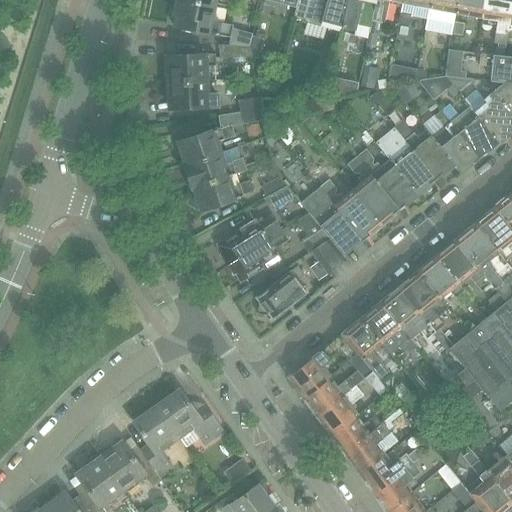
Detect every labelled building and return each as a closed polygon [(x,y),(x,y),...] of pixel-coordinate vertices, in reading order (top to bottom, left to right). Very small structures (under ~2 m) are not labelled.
[(215,6),(184,0),(174,0),(173,11),(176,12),(173,26),(193,30),(231,37),(229,45),(250,47),(252,36),(253,34),(232,28),(233,26),(212,22),(215,6)] [(298,0),(293,19),(341,31),(347,0),(298,0)] [(347,0),(341,31),(354,34),(356,25),(370,28),(376,0),(347,0)] [(402,0),(376,0),(370,28),(365,52),(371,53),(373,45),(377,45),(379,35),(380,35),(383,22),(385,23),(389,1),(402,3),(402,0)] [(402,0),(402,3),(398,24),(410,26),(411,17),(424,20),(427,0),(402,0)] [(427,0),(424,20),(426,20),(424,30),(452,35),(452,34),(454,22),(456,13),(454,13),(455,0),(427,0)] [(482,0),(455,0),(454,13),(456,13),(480,18),(482,0)] [(510,0),(482,0),(480,18),(497,21),(494,43),(498,44),(498,47),(496,47),(495,55),(505,57),(508,23),(510,0)] [(464,24),(454,22),(452,34),(462,36),(464,24)] [(251,57),(257,59),(263,39),(252,36),(250,47),(251,57)] [(229,45),(219,45),(220,59),(251,57),(250,47),(229,45)] [(478,66),(492,67),(491,81),(504,82),(511,82),(511,57),(505,57),(495,55),(479,53),(478,66)] [(215,54),(187,55),(167,56),(169,81),(206,79),(205,66),(216,65),(215,54)] [(417,69),(414,82),(417,82),(427,80),(426,71),(417,69)] [(331,77),(326,99),(356,93),(358,83),(331,77)] [(445,77),(427,80),(417,82),(422,87),(423,87),(433,100),(452,85),(445,77)] [(446,77),(445,77),(452,85),(458,92),(474,79),(446,77)] [(207,95),(206,79),(169,81),(170,108),(219,106),(218,94),(207,95)] [(511,82),(504,82),(482,99),(485,103),(474,112),(498,143),(511,131),(511,82)] [(240,100),(242,112),(263,108),(261,96),(240,100)] [(442,110),(450,121),(449,122),(479,158),(498,143),(474,112),(469,106),(458,115),(450,104),(442,110)] [(265,119),(263,108),(242,112),(244,123),(265,119)] [(450,121),(442,110),(434,117),(451,137),(440,146),(454,163),(462,173),(479,158),(449,122),(450,121)] [(451,165),(454,163),(440,146),(427,131),(417,138),(414,135),(411,137),(409,134),(410,133),(410,131),(403,122),(395,128),(435,178),(443,172),(445,173),(452,167),(451,165)] [(234,135),(231,126),(221,129),(220,128),(179,142),(187,164),(221,152),(217,140),(234,135)] [(435,178),(395,128),(387,134),(394,144),(397,144),(397,143),(400,146),(397,149),(399,152),(389,160),(416,194),(419,192),(422,192),(428,187),(428,185),(435,178)] [(366,150),(357,157),(400,211),(415,198),(414,197),(416,194),(389,160),(380,168),(377,163),(373,166),(371,163),(372,162),(373,159),(366,150)] [(221,152),(187,164),(184,165),(192,188),(195,188),(229,175),(246,169),(242,158),(225,163),(221,152)] [(400,211),(357,157),(348,164),(355,173),(359,173),(360,173),(362,175),(358,177),(362,182),(353,190),(380,224),(383,222),(385,223),(400,211)] [(233,186),(229,175),(195,188),(202,210),(244,196),(244,194),(254,191),(250,180),(233,186)] [(264,185),(269,196),(289,185),(281,176),(264,185)] [(320,186),(362,240),(362,241),(369,235),(370,235),(379,228),(377,226),(380,224),(353,190),(344,196),(341,192),(337,195),(336,193),(337,191),(337,187),(330,178),(320,186)] [(296,195),(289,185),(269,196),(274,207),(296,195)] [(362,240),(320,186),(301,200),(310,212),(331,238),(344,255),(362,240)] [(511,193),(494,208),(511,230),(511,193)] [(511,241),(511,230),(494,208),(474,224),(511,270),(511,251),(507,246),(511,241)] [(331,238),(310,212),(299,220),(310,237),(304,241),(311,251),(313,250),(331,238)] [(240,231),(234,234),(218,245),(223,253),(221,255),(227,264),(281,230),(275,221),(261,229),(255,219),(238,229),(240,231)] [(511,270),(474,224),(454,241),(505,303),(511,297),(511,270)] [(286,239),(281,230),(227,264),(233,274),(235,273),(241,281),(263,267),(264,268),(279,258),(273,248),(286,239)] [(347,259),(344,255),(331,238),(313,250),(328,274),(347,259)] [(505,303),(454,241),(436,256),(461,285),(470,278),(481,292),(481,293),(496,311),(505,303)] [(461,285),(436,256),(418,271),(441,299),(450,291),(463,307),(472,299),(461,285)] [(297,268),(291,273),(290,271),(257,298),(259,300),(257,314),(271,316),(273,318),(285,309),(306,292),(296,280),(303,275),(297,268)] [(448,308),(441,299),(418,271),(399,287),(436,332),(438,330),(445,325),(438,316),(448,308)] [(436,332),(399,287),(379,302),(403,330),(416,346),(427,338),(428,339),(432,335),(436,339),(431,344),(441,356),(449,350),(452,347),(438,330),(436,332)] [(403,330),(379,302),(361,318),(382,343),(391,336),(406,355),(416,346),(403,330)] [(511,311),(505,303),(496,311),(452,347),(449,350),(474,380),(482,390),(500,411),(511,401),(511,311)] [(382,343),(361,318),(342,333),(360,355),(374,373),(389,390),(399,383),(373,351),(382,343)] [(360,355),(342,333),(332,341),(290,376),(290,380),(295,387),(305,400),(332,378),(323,366),(330,360),(329,359),(341,350),(351,363),(360,355)] [(374,373),(360,355),(351,363),(358,371),(339,386),(332,378),(305,400),(318,419),(357,387),(365,380),(374,373)] [(374,373),(365,380),(379,398),(389,390),(374,373)] [(472,382),(468,378),(453,391),(456,394),(461,390),(472,382)] [(474,380),(472,382),(461,390),(469,400),(482,390),(474,380)] [(364,397),(357,387),(318,419),(321,423),(322,423),(323,424),(323,423),(324,424),(324,427),(328,433),(331,434),(332,435),(331,435),(332,436),(331,436),(332,438),(356,418),(359,416),(352,407),(364,397)] [(190,406),(179,389),(156,406),(179,438),(193,428),(205,444),(222,432),(204,406),(202,408),(200,405),(192,405),(190,406)] [(407,404),(414,413),(429,401),(422,392),(407,404)] [(429,401),(414,413),(411,415),(419,424),(436,410),(429,401)] [(179,438),(156,406),(133,422),(149,445),(140,451),(159,476),(172,468),(160,452),(179,438)] [(444,420),(436,410),(419,424),(427,435),(429,433),(444,420)] [(363,426),(356,418),(332,438),(344,455),(375,429),(369,422),(363,426)] [(452,429),(444,420),(429,433),(436,442),(452,429)] [(390,433),(383,423),(375,429),(344,455),(358,473),(383,453),(377,444),(390,433)] [(511,434),(499,446),(505,453),(505,454),(511,463),(511,434)] [(430,459),(439,453),(430,440),(422,447),(430,459)] [(121,442),(100,457),(123,491),(145,475),(153,487),(162,480),(159,476),(140,451),(135,444),(127,450),(121,442)] [(511,503),(486,470),(470,451),(463,457),(475,472),(461,483),(479,506),(484,511),(502,511),(511,504),(511,503)] [(413,463),(406,455),(393,465),(383,453),(358,473),(374,495),(413,463)] [(511,463),(505,454),(486,470),(511,503),(511,463)] [(123,491),(100,457),(77,474),(82,482),(74,488),(80,495),(92,511),(106,511),(102,506),(123,491)] [(250,472),(242,460),(224,472),(232,485),(250,472)] [(420,473),(413,463),(374,495),(386,511),(391,511),(414,493),(406,483),(420,473)] [(461,483),(446,465),(437,472),(453,491),(461,483)] [(484,511),(479,506),(461,483),(453,491),(467,509),(472,505),(478,511),(484,511)] [(267,511),(275,506),(259,484),(223,510),(222,511),(267,511)] [(66,493),(44,508),(46,511),(92,511),(80,495),(71,501),(66,493)] [(426,511),(427,511),(414,493),(391,511),(426,511)]
